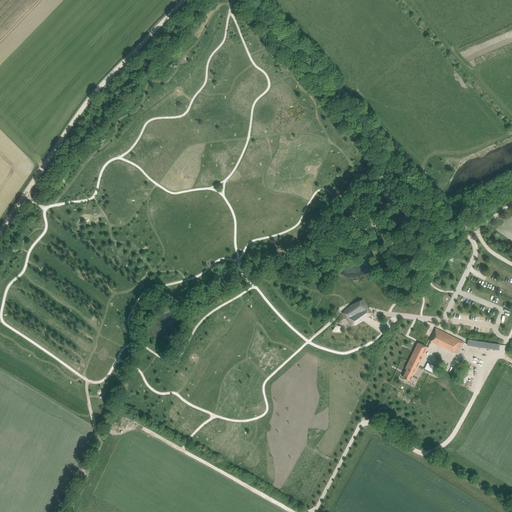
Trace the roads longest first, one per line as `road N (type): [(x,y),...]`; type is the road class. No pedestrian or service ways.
road 1 (track): [(468,234),(259,0)]
road 2 (track): [(24,194),(87,101),(183,0)]
